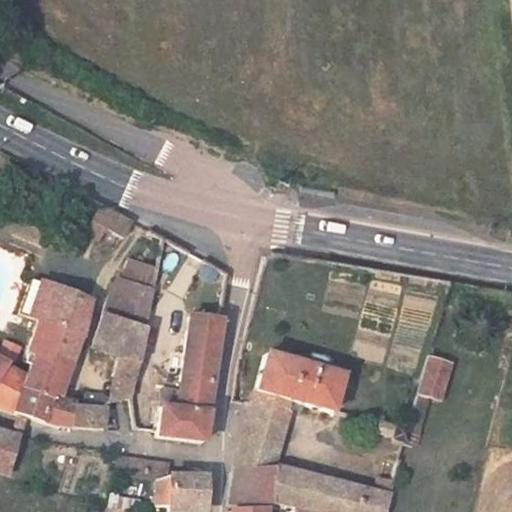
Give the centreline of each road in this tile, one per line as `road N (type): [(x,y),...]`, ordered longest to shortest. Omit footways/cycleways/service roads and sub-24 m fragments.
road 1 (unclassified): [(243,216),(217,178),(0,74)]
road 2 (secondary): [(511,267),(243,216)]
road 3 (secondary): [(243,216),(131,189),(0,124)]
road 4 (unclassified): [(210,462),(243,216)]
road 5 (residential): [(19,431),(210,462)]
